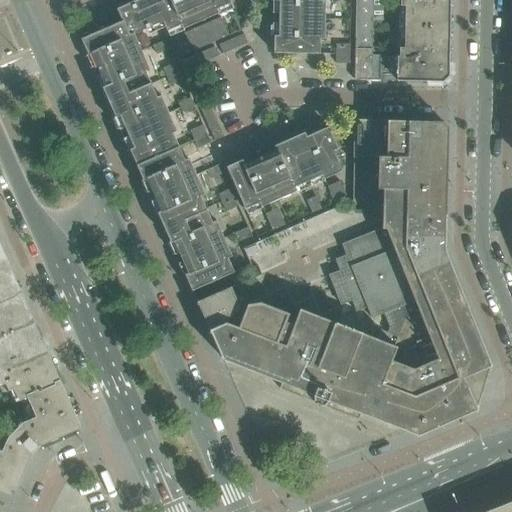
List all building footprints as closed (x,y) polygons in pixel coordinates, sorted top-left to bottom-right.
[(162,23),(152,0),(133,0),(135,1),(116,10),(122,22),(129,38),(134,35),(162,23)] [(231,4),(229,0),(152,0),(162,23),(166,32),(181,26),(183,30),(201,22),(218,14),(217,10),(231,4)] [(324,40),(325,1),(321,0),(320,0),(274,0),(274,1),(279,2),(279,14),(274,14),(274,24),(278,24),(278,36),(274,36),(273,54),(319,55),(319,40),(324,40)] [(381,0),(355,0),(355,26),(373,26),(378,27),(379,14),(381,14),(381,0)] [(450,29),(450,0),(400,0),(400,7),(404,7),(404,28),(450,29)] [(248,28),(242,15),(233,19),(239,32),(248,28)] [(220,18),(206,25),(210,33),(224,27),(220,18)] [(149,70),(134,35),(129,38),(122,22),(81,40),(88,56),(92,54),(97,65),(92,67),(97,77),(102,75),(106,86),(102,88),(109,103),(151,85),(145,72),(149,70)] [(372,48),(373,26),(355,26),(355,50),(372,50),(372,54),(375,54),(375,57),(385,57),(385,48),(372,48)] [(224,27),(210,33),(214,43),(228,37),(224,27)] [(184,34),(188,43),(202,36),(199,28),(184,34)] [(449,77),(450,29),(404,28),(404,49),(399,49),(399,57),(396,57),(396,81),(443,82),(449,77)] [(243,35),(231,40),(235,49),(247,44),(243,35)] [(202,36),(188,43),(192,52),(207,46),(202,36)] [(223,55),(235,49),(231,40),(219,46),(223,55)] [(169,49),(165,41),(152,47),(156,56),(169,49)] [(349,56),(350,46),(336,45),(335,55),(349,56)] [(214,48),(197,55),(201,64),(211,60),(213,59),(218,57),(214,48)] [(371,81),(372,54),(372,50),(355,50),(354,81),(371,81)] [(197,55),(180,63),(184,71),(193,68),(201,64),(197,55)] [(335,55),(335,65),(349,65),(349,63),(349,56),(335,55)] [(178,73),(175,65),(163,70),(167,78),(178,73)] [(193,68),(184,71),(191,89),(200,85),(198,80),(196,75),(193,68)] [(182,81),(178,73),(167,78),(170,86),(182,81)] [(179,148),(173,134),(177,132),(161,96),(157,98),(151,85),(109,103),(115,118),(120,116),(124,127),(120,130),(124,139),(129,137),(134,148),(130,150),(137,166),(179,148)] [(200,85),(191,89),(199,106),(208,102),(207,100),(205,95),(200,85)] [(195,108),(191,99),(178,105),(182,113),(195,108)] [(208,102),(199,106),(206,124),(216,120),(214,115),(208,102)] [(223,137),(216,120),(206,124),(212,138),(213,138),(215,141),(223,137)] [(473,411),(477,410),(476,409),(490,366),(489,361),(444,250),(448,128),(442,122),(353,121),(353,159),(377,160),(376,220),(381,220),(381,229),(342,245),(346,256),(334,261),(339,272),(328,276),(340,307),(351,302),(356,314),(367,309),(371,320),(383,315),(389,329),(387,334),(375,329),(372,338),(274,300),(271,308),(260,303),(247,305),(242,318),(237,304),(230,288),(197,302),(204,317),(223,360),(281,383),(279,389),(306,399),(307,397),(314,394),(315,391),(330,397),(329,400),(332,407),(331,409),(358,420),(360,413),(418,436),(474,412),(473,411)] [(342,172),(333,152),(338,149),(328,127),(327,128),(325,123),(315,128),(317,132),(306,137),(305,133),(289,140),(308,182),(321,176),(323,180),(342,172)] [(207,135),(203,127),(190,132),(194,141),(207,135)] [(210,143),(209,140),(207,135),(194,141),(197,149),(210,143)] [(308,182),(289,140),(274,146),(276,150),(265,155),(263,151),(253,155),(255,160),(244,165),(242,160),(226,168),(245,210),(259,204),(261,208),(297,192),(295,188),(308,182)] [(195,176),(191,165),(188,160),(185,161),(179,148),(137,166),(143,181),(147,179),(152,190),(147,192),(152,203),(152,202),(156,200),(161,211),(157,213),(164,228),(205,209),(200,197),(204,195),(196,176),(195,176)] [(224,174),(221,168),(220,166),(218,166),(207,171),(211,180),(224,174)] [(340,182),(327,188),(330,194),(343,189),(340,182)] [(347,199),(343,189),(330,194),(335,204),(347,199)] [(234,197),(230,190),(218,196),(221,203),(234,197)] [(238,207),(234,197),(221,203),(225,213),(238,207)] [(321,210),(315,198),(306,202),(312,214),(321,210)] [(232,257),(216,221),(212,223),(205,209),(164,228),(171,243),(175,241),(180,253),(175,255),(179,264),(184,262),(189,274),(184,275),(192,291),(234,273),(228,259),(232,257)] [(278,209),(265,215),(268,222),(280,216),(278,209)] [(285,226),(280,216),(268,222),(272,232),(285,226)] [(252,237),(248,228),(235,234),(239,243),(252,237)] [(263,280),(257,267),(247,271),(253,284),(263,280)] [(0,338),(32,325),(20,296),(7,268),(0,271),(0,338)] [(59,385),(32,325),(0,338),(0,382),(0,383),(5,381),(8,388),(13,387),(19,400),(26,397),(39,391),(40,393),(59,385)] [(77,426),(59,385),(40,393),(39,391),(26,397),(35,418),(24,422),(18,429),(15,432),(31,447),(77,426)] [(0,487),(12,493),(31,447),(15,432),(18,429),(9,421),(13,417),(10,415),(2,418),(1,419),(0,421),(0,428),(1,429),(0,429),(0,487)] [(511,511),(511,503),(489,511),(511,511)]
